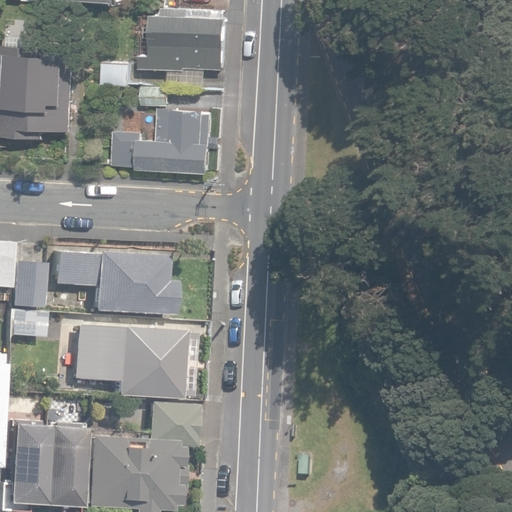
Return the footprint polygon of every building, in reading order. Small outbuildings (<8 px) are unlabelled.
[(225,67),(228,16),(226,16),(226,8),(154,6),(153,34),(143,34),(142,62),(105,60),(104,82),(144,83),(143,104),(170,105),(170,86),(204,87),(205,66),(225,67)] [(75,25),(100,26),(101,12),(76,10),(75,25)] [(0,155),(1,134),(46,136),(47,128),(74,130),(78,54),(68,54),(68,41),(42,40),(42,45),(3,43),(3,44),(0,102),(0,155)] [(139,167),(210,171),(212,146),(222,147),(222,135),(214,135),(215,109),(161,106),(160,138),(144,137),(144,130),(117,128),(116,163),(139,165),(139,167)] [(0,285),(9,286),(12,240),(0,239),(0,285)] [(109,310),(172,313),(174,279),(164,278),(165,254),(160,253),(96,250),(96,252),(55,250),(53,282),(94,284),(93,309),(109,310)] [(10,304),(40,306),(43,261),(14,259),(10,304)] [(11,334),(32,335),(33,315),(12,314),(11,334)] [(114,393),(178,396),(178,394),(190,394),(194,330),(184,330),(184,328),(160,327),(94,323),(92,360),(88,360),(87,370),(91,370),(90,378),(115,379),(114,393)] [(132,511),(153,511),(154,507),(171,508),(172,502),(178,502),(180,444),(194,445),(196,403),(160,400),(150,400),(147,437),(87,434),(84,504),(132,506),(132,511)] [(26,502),(40,503),(45,424),(39,424),(39,420),(9,418),(6,480),(0,480),(0,507),(26,509),(26,502)] [(50,424),(45,424),(40,503),(58,504),(58,511),(61,511),(76,511),(76,504),(78,505),(83,426),(80,426),(80,422),(50,420),(50,424)] [(300,474),(310,475),(311,455),(301,455),(300,474)]
